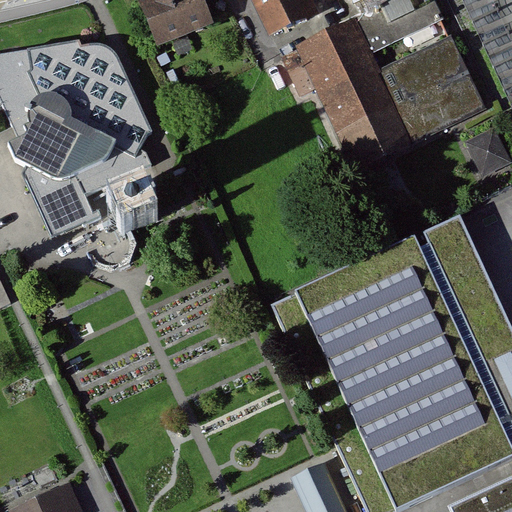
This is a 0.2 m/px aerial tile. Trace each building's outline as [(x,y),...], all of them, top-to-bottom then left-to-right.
[(215,0),(144,0),(165,49),(225,24),(215,0)] [(313,0),(252,0),(269,37),(320,14),(313,0)] [(449,0),(357,0),(382,52),(457,16),(449,0)] [(384,73),(359,22),(303,49),(362,173),(418,146),(384,73)] [(384,73),(418,146),(494,110),(459,37),(384,73)] [(31,53),(0,57),(0,97),(21,144),(13,148),(20,164),(28,168),(23,177),(52,236),(97,216),(89,199),(153,169),(145,149),(153,133),(118,56),(112,51),(105,49),(97,49),(83,51),(80,46),(31,53)] [(511,164),(511,150),(501,128),(471,143),(488,176),(511,164)] [(141,193),(113,206),(125,232),(153,219),(141,193)] [(511,511),(511,314),(466,218),(282,304),(380,511),(414,511),(451,495),(458,511),(511,511)] [(349,511),(328,464),(292,481),(306,511),(349,511)] [(85,511),(75,486),(16,511),(85,511)]
